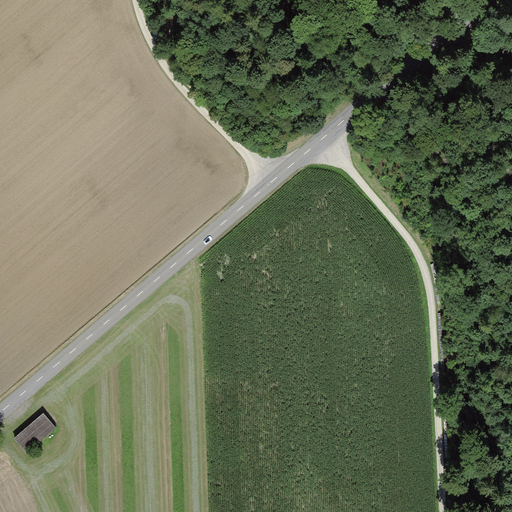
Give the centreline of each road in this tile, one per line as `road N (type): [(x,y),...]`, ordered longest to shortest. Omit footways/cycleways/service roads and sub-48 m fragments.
road 1 (tertiary): [(0,418),(483,0)]
road 2 (track): [(322,143),(392,214),(432,286),(448,511)]
road 3 (track): [(136,0),(150,42),(272,184)]
